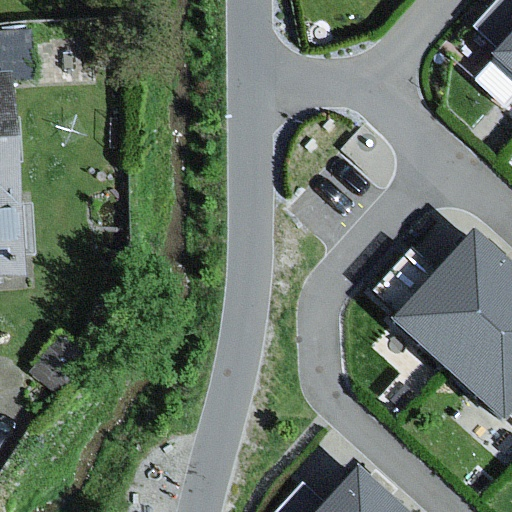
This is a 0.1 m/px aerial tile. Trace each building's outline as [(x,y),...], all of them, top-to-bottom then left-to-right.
[(511,35),(511,0),(497,0),(469,31),(495,54),(511,35)] [(511,85),(511,35),(495,54),(487,63),(511,85)] [(7,78),(0,77),(0,285),(20,284),(7,78)] [(439,375),(511,296),(511,277),(468,237),(430,277),(392,319),(386,325),(439,375)] [(392,319),(430,277),(405,255),(367,297),(392,319)] [(511,296),(439,375),(496,428),(504,418),(511,409),(511,296)] [(55,334),(25,375),(59,400),(89,359),(55,334)] [(316,511),(392,511),(374,495),(351,474),(320,508),(316,511)] [(276,511),(316,511),(320,508),(300,488),(276,511)]
